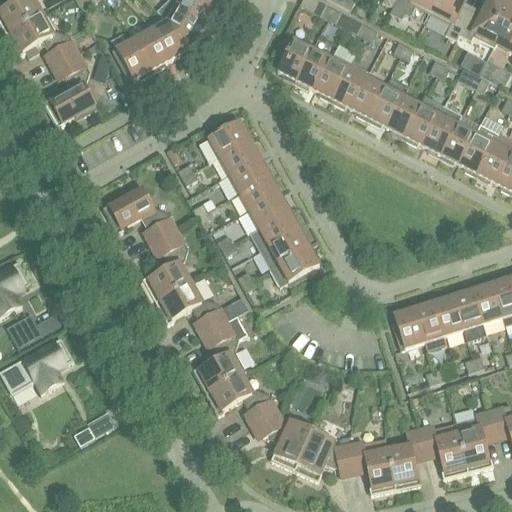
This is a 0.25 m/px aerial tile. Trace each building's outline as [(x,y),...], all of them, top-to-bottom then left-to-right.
[(0,29),(5,39),(45,17),(35,0),(17,0),(20,5),(1,16),(0,14),(0,29)] [(211,26),(218,14),(195,0),(170,0),(167,5),(174,8),(176,9),(175,12),(205,30),(209,24),(211,26)] [(195,0),(218,14),(225,2),(223,1),(223,0),(195,0)] [(313,17),(318,6),(307,0),(304,0),(299,10),(313,17)] [(326,0),(326,3),(350,15),(356,4),(348,0),(326,0)] [(383,0),(381,6),(392,12),(398,0),(383,0)] [(398,0),(392,12),(395,6),(406,12),(409,8),(429,19),(438,0),(398,0)] [(445,39),(456,45),(471,15),(460,9),(465,0),(438,0),(429,19),(450,29),(445,39)] [(482,21),(471,15),(456,45),(457,45),(459,40),(471,45),(473,41),(493,51),(511,14),(511,9),(508,8),(506,8),(502,7),(492,2),(482,21)] [(313,17),(320,20),(326,9),(319,6),(313,17)] [(333,13),(326,9),(320,21),(327,24),(333,13)] [(166,26),(194,54),(201,42),(199,41),(205,30),(175,12),(166,26)] [(351,22),(333,13),(327,24),(345,34),(351,22)] [(511,14),(493,51),(495,52),(497,48),(511,55),(511,14)] [(49,58),(56,71),(79,58),(69,39),(56,36),(55,36),(45,17),(5,39),(18,62),(24,58),(23,56),(42,45),(49,58)] [(345,34),(363,43),(369,32),(351,22),(345,34)] [(166,26),(152,34),(169,65),(180,59),(181,61),(194,54),(166,26)] [(377,36),(369,32),(363,43),(371,47),(377,36)] [(152,34),(134,44),(152,77),(165,70),(163,68),(169,65),(152,34)] [(296,86),(299,79),(312,54),(290,43),(283,57),(286,58),(277,76),(296,86)] [(134,44),(113,55),(120,69),(123,67),(133,85),(139,82),(140,84),(152,77),(134,44)] [(392,58),(400,62),(405,50),(398,47),(392,58)] [(481,67),(488,56),(475,47),(468,58),(481,67)] [(25,56),(29,63),(39,57),(36,50),(25,56)] [(413,55),(405,50),(400,62),(408,66),(413,55)] [(299,79),(296,86),(314,95),(330,64),(312,54),(299,79)] [(58,133),(64,130),(63,127),(82,117),(84,120),(97,114),(84,90),(86,89),(89,77),(79,58),(56,71),(63,84),(63,83),(70,96),(51,107),(50,105),(44,108),(58,133)] [(332,104),(337,95),(351,67),(333,58),(330,64),(314,95),(332,104)] [(99,64),(93,84),(105,87),(111,68),(99,64)] [(429,77),(436,80),(442,69),(435,65),(429,77)] [(337,95),(332,104),(350,114),(369,77),(351,67),(337,95)] [(450,73),(442,69),(436,80),(444,85),(450,73)] [(490,87),(496,76),(485,70),(479,81),(490,87)] [(457,85),(475,94),(481,83),(463,73),(457,85)] [(368,123),(371,118),(384,92),(366,82),(369,77),(350,114),(368,123)] [(489,87),(481,83),(475,94),(483,98),(489,87)] [(371,118),(368,123),(386,132),(402,101),(384,92),(371,118)] [(404,142),(411,130),(421,110),(402,101),(386,132),(404,142)] [(411,130),(404,142),(423,151),(443,111),(426,101),(421,110),(411,130)] [(501,114),(509,118),(511,110),(511,105),(506,102),(501,114)] [(441,160),(446,150),(461,120),(443,111),(423,151),(441,160)] [(446,150),(441,160),(459,170),(475,138),(457,129),(462,120),(461,120),(446,150)] [(206,141),(209,144),(199,150),(208,168),(218,162),(251,144),(245,132),(243,133),(239,127),(222,136),(220,133),(206,141)] [(477,179),(483,167),(498,139),(480,130),(476,139),(475,138),(459,170),(477,179)] [(483,167),(477,179),(495,188),(511,155),(511,146),(498,139),(483,167)] [(218,162),(228,180),(259,163),(256,157),(258,156),(251,144),(218,162)] [(511,196),(511,155),(495,188),(511,196)] [(228,180),(238,198),(271,180),(264,167),(262,169),(259,163),(228,180)] [(177,176),(181,183),(192,177),(188,169),(177,176)] [(181,183),(186,190),(197,184),(192,177),(181,183)] [(238,198),(248,216),(279,199),(276,193),(278,192),(271,180),(238,198)] [(147,236),(154,248),(177,235),(167,217),(155,213),(153,215),(139,191),(127,198),(129,202),(110,212),(109,210),(102,214),(116,239),(123,235),(122,233),(141,223),(148,235),(147,236)] [(248,216),(258,234),(291,215),(284,203),(282,204),(279,199),(248,216)] [(203,208),(192,214),(196,221),(207,215),(203,208)] [(200,229),(205,226),(212,223),(212,224),(218,221),(214,212),(208,215),(207,215),(196,221),(200,229)] [(258,234),(250,239),(259,256),(299,234),(296,229),(298,227),(291,215),(258,234)] [(259,256),(269,274),(311,251),(304,239),(302,240),(299,234),(259,256)] [(142,285),(154,307),(190,288),(179,269),(185,266),(188,254),(177,235),(154,248),(161,261),(162,261),(169,273),(150,283),(149,282),(142,285)] [(217,247),(221,254),(232,248),(228,241),(217,247)] [(221,254),(225,262),(236,256),(232,248),(221,254)] [(302,280),(319,271),(315,264),(317,263),(311,251),(269,274),(281,296),(303,283),(302,280)] [(18,268),(0,277),(0,321),(20,310),(14,299),(30,290),(18,268)] [(247,274),(235,280),(241,290),(252,284),(247,274)] [(504,283),(490,287),(502,323),(505,322),(507,329),(511,327),(511,287),(510,283),(504,285),(504,283)] [(256,291),(252,284),(241,290),(245,297),(256,291)] [(478,293),(472,295),(482,329),(502,323),(490,287),(477,291),(478,293)] [(197,326),(204,339),(228,326),(218,307),(206,304),(201,307),(190,288),(154,307),(167,330),(173,326),(172,324),(191,314),(198,326),(197,326)] [(465,295),(451,299),(463,335),(482,329),(472,295),(466,297),(465,295)] [(439,306),(433,308),(444,341),(463,335),(451,299),(438,303),(439,306)] [(426,307),(413,312),(427,356),(446,350),(444,341),(433,308),(427,310),(426,307)] [(399,316),(400,318),(393,320),(399,339),(396,340),(401,355),(424,348),(427,356),(413,312),(399,316)] [(31,319),(7,333),(18,354),(43,340),(31,319)] [(193,376),(205,398),(240,379),(230,360),(235,357),(238,345),(228,326),(204,339),(212,352),(219,364),(200,374),(199,372),(193,376)] [(73,366),(61,344),(0,377),(0,378),(12,400),(35,387),(41,398),(63,386),(57,375),(73,366)] [(476,376),(484,373),(481,361),(472,363),(476,376)] [(468,378),(476,376),(472,363),(464,366),(468,378)] [(437,388),(445,386),(442,373),(433,376),(437,388)] [(429,391),(437,388),(433,376),(425,378),(429,391)] [(248,417),(255,430),(279,417),(268,398),(256,395),(251,398),(240,379),(205,398),(217,421),(224,417),(223,415),(242,404),(249,417),(248,417)] [(511,416),(510,409),(488,416),(496,441),(508,438),(511,448),(511,416)] [(455,429),(455,430),(467,478),(492,472),(490,465),(488,465),(483,445),(496,441),(488,416),(474,419),(479,434),(457,439),(455,429)] [(271,465),(294,476),(312,436),(289,426),(285,428),(279,417),(255,430),(262,443),(268,440),(270,444),(281,449),(276,460),(274,459),(271,465)] [(434,435),(433,430),(419,434),(425,460),(438,457),(443,477),(441,478),(443,485),(467,478),(455,430),(434,435)] [(74,439),(80,450),(94,442),(88,432),(74,439)] [(408,451),(387,456),(395,495),(420,490),(419,483),(416,483),(412,463),(425,460),(419,434),(405,437),(408,451)] [(338,472),(340,478),(354,475),(348,449),(336,451),(335,447),(312,436),(294,476),(317,486),(320,480),(318,479),(322,470),(323,468),(334,473),(338,472)] [(369,493),(370,501),(395,495),(387,456),(384,444),(363,449),(362,446),(348,449),(354,475),(367,472),(371,493),(369,493)]
